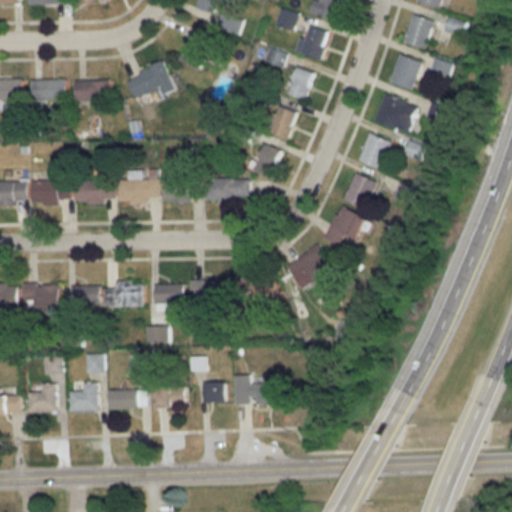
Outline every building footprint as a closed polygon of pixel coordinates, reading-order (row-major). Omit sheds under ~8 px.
[(218,0),(219,0),(228,3),(229,0),(200,0),(198,7),(214,13),(218,0)] [(333,20),(340,0),(320,0),(320,2),(314,0),(313,0),(310,11),(333,20)] [(440,0),(417,0),(417,1),(439,8),(440,0)] [(236,35),(243,22),(224,13),(218,26),(236,35)] [(425,48),(435,20),(413,13),(403,41),(425,48)] [(461,35),(466,23),(449,17),(445,29),(461,35)] [(300,37),(295,50),(319,59),(329,32),(310,25),(305,39),(300,37)] [(200,70),(216,37),(194,27),(178,59),(200,70)] [(265,61),(282,66),(286,53),(268,48),(265,61)] [(390,80),(411,89),(422,62),(400,53),(390,80)] [(431,72),(446,76),(450,63),(435,59),(431,72)] [(174,89),(163,61),(127,76),(136,97),(161,87),(163,93),(174,89)] [(304,99),(315,73),(298,66),(287,92),(304,99)] [(0,98),(23,99),(23,78),(0,78),(0,98)] [(32,79),(32,99),(65,99),(65,79),(32,79)] [(110,80),(75,80),(75,99),(110,99),(110,80)] [(405,132),(417,107),(386,92),(374,118),(405,132)] [(271,132),(288,137),(297,110),(279,105),(271,132)] [(358,159),(382,169),(393,142),(370,132),(358,159)] [(279,174),(280,146),(260,146),(259,174),(279,174)] [(377,182),(355,172),(344,199),(366,209),(377,182)] [(147,203),(147,196),(159,196),(159,178),(120,178),(120,203),(147,203)] [(164,178),(164,200),(201,200),(201,178),(164,178)] [(250,178),(207,178),(207,201),(250,201),(250,178)] [(75,179),(75,204),(103,204),(103,198),(116,198),(116,179),(75,179)] [(0,204),(17,205),(17,199),(27,199),(27,181),(0,180),(0,204)] [(72,180),(33,180),(33,203),(72,203),(72,180)] [(340,244),(343,237),(355,242),(365,215),(339,205),(326,239),(340,244)] [(334,268),(318,246),(289,267),(299,281),(308,275),(314,283),(334,268)] [(279,299),(275,273),(234,279),(238,305),(279,299)] [(231,280),(193,281),(193,306),(232,305),(231,280)] [(107,287),(107,306),(144,306),(144,282),(116,282),(116,287),(107,287)] [(0,307),(19,307),(19,284),(0,283),(0,307)] [(60,309),(60,284),(24,284),(24,310),(60,309)] [(185,284),(155,284),(155,303),(185,303),(185,284)] [(101,286),(72,286),(72,307),(101,307),(101,286)] [(105,353),(87,353),(87,371),(105,371),(105,353)] [(62,373),(62,355),(46,355),(46,373),(62,373)] [(251,383),(251,375),(236,375),(236,404),(286,403),(286,382),(251,383)] [(99,410),(99,382),(84,382),(84,391),(72,391),(72,410),(99,410)] [(228,382),(205,382),(205,402),(228,402),(228,382)] [(30,411),(57,411),(57,383),(43,383),(43,391),(30,391),(30,411)] [(155,385),(155,406),(187,406),(187,385),(155,385)] [(111,389),(111,408),(146,408),(146,389),(111,389)] [(0,413),(21,413),(21,394),(0,394),(0,413)]
